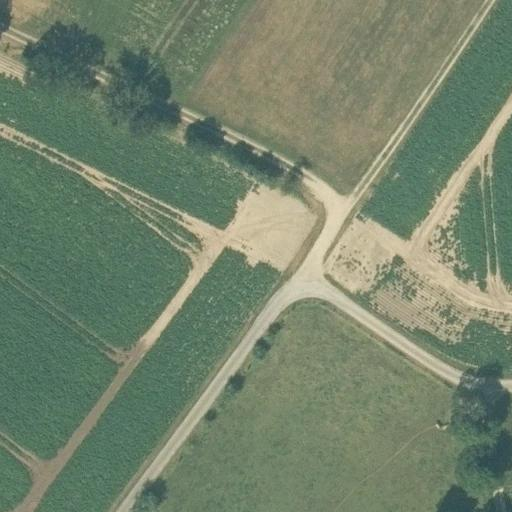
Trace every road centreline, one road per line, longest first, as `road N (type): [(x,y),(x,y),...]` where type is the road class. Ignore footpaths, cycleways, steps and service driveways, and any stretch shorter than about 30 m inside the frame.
road 1 (track): [(511,386),(455,376),(302,274),(120,511)]
road 2 (track): [(302,274),(347,206),(282,161),(0,28)]
road 3 (track): [(347,206),(483,0)]
